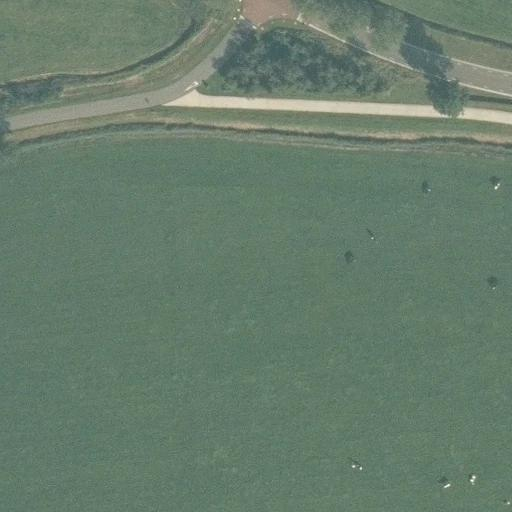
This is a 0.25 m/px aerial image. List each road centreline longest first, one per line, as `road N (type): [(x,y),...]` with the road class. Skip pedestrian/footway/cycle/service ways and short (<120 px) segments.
road 1 (unclassified): [(0,126),(175,92),(213,63),(264,0)]
road 2 (tertiary): [(511,85),(406,57),(282,0)]
